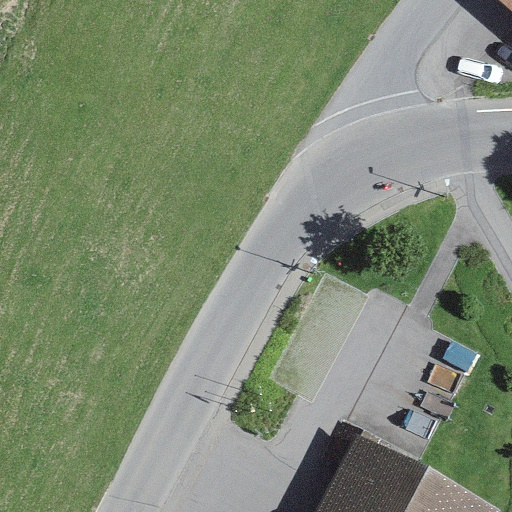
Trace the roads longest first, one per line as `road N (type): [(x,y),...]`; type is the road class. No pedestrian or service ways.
road 1 (tertiary): [(129,511),(294,218),(355,167),(416,148)]
road 2 (unclassified): [(444,0),(419,48),(416,148)]
